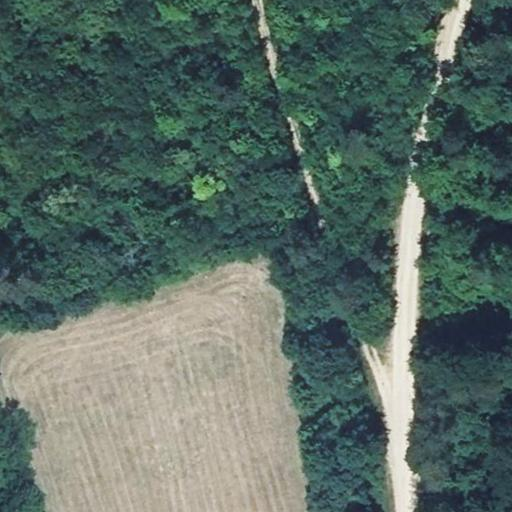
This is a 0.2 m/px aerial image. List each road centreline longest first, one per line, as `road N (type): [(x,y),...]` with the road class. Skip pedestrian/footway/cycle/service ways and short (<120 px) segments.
road 1 (track): [(457,0),(433,87),(408,246),(398,442),(406,511)]
road 2 (track): [(398,442),(254,0)]
